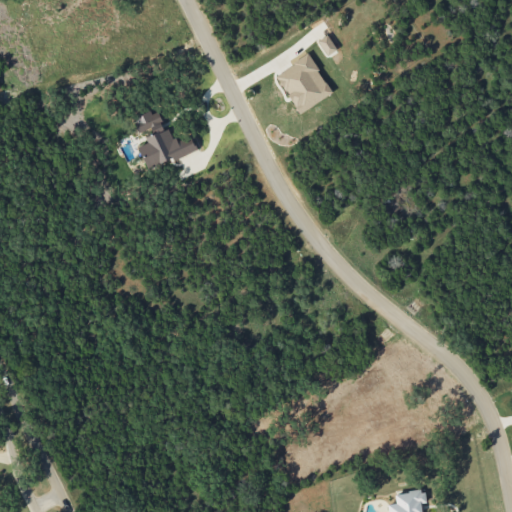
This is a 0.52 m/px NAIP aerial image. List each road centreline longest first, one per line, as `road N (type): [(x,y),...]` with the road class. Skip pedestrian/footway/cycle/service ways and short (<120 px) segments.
road 1 (residential): [(511,501),(498,435),(471,382),(362,290),(303,223),(187,0)]
road 2 (residential): [(70,511),(0,366)]
